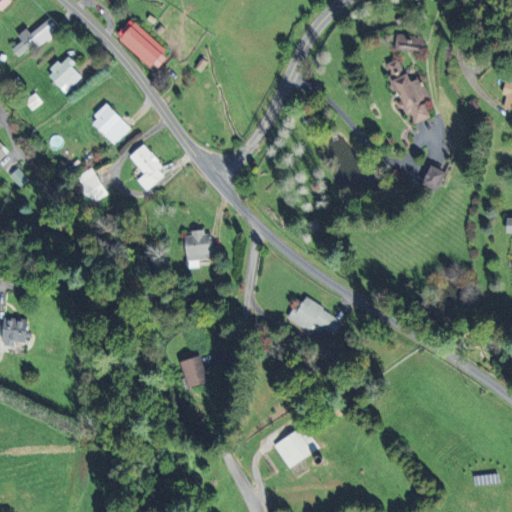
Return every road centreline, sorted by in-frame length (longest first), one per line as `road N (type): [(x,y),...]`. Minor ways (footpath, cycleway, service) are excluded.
road 1 (residential): [(511,401),(259,229),(63,0)]
road 2 (residential): [(0,112),(57,207),(52,226),(39,230),(0,222),(0,354)]
road 3 (residential): [(259,229),(226,439),(257,511)]
road 4 (residential): [(213,177),(255,130),(316,24),(342,0)]
